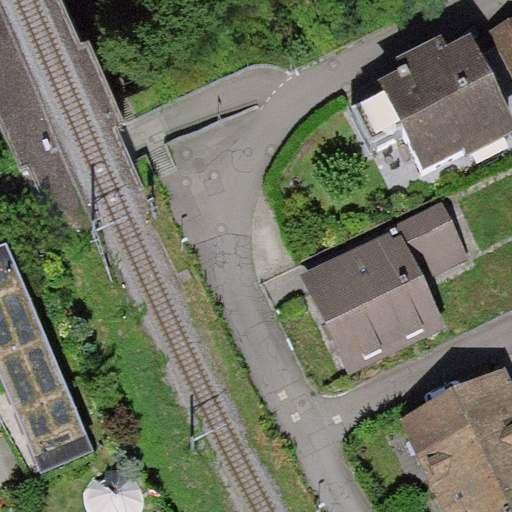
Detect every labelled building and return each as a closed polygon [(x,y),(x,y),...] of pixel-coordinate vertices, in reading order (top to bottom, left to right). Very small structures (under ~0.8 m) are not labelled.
[(511,16),(494,24),(511,64),(511,16)] [(402,73),(379,85),(387,99),(353,117),(372,151),(401,136),(423,177),(463,156),(470,170),(511,147),(511,111),(472,36),(448,49),(443,41),(398,65),(402,73)] [(400,235),(304,280),(351,378),(450,332),(428,285),(475,263),(446,201),(395,225),(400,235)] [(8,249),(0,252),(0,381),(43,482),(97,459),(8,249)] [(511,511),(511,378),(404,428),(443,511),(511,511)]
